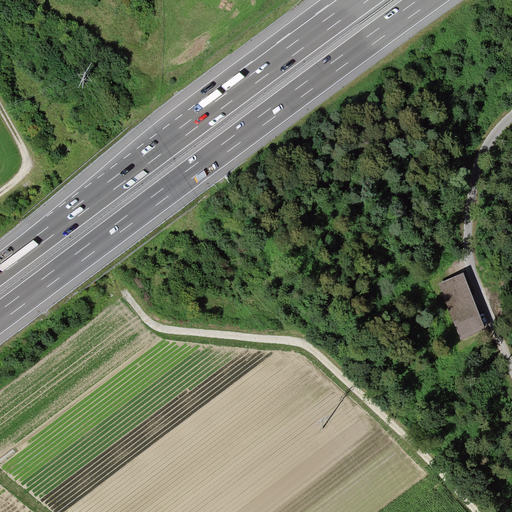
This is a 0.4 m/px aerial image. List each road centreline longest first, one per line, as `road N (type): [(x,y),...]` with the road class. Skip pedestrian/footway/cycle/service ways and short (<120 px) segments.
road 1 (motorway): [(0,316),(425,0)]
road 2 (motorway): [(360,0),(0,269)]
road 3 (track): [(476,511),(304,343),(156,326),(124,291)]
road 4 (track): [(511,116),(479,155),(469,225),(470,259),(511,371)]
road 5 (track): [(278,0),(176,74)]
